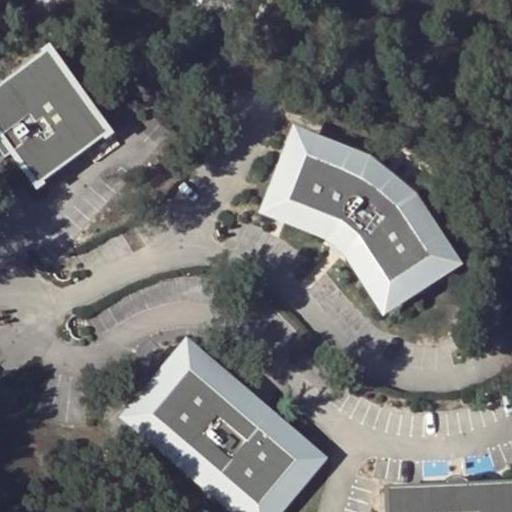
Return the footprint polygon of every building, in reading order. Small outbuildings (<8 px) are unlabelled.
[(47,62),(0,96),(0,149),(12,165),(36,198),(108,145),(47,62)] [(0,149),(0,164),(4,170),(12,165),(0,149)] [(352,169),(300,149),(271,222),(329,245),(332,246),(351,262),(353,265),(387,318),(454,274),(412,211),(391,195),(369,177),(352,169)] [(282,511),(317,470),(186,361),(128,430),(226,511),(282,511)] [(511,511),(511,493),(389,499),(389,511),(511,511)]
